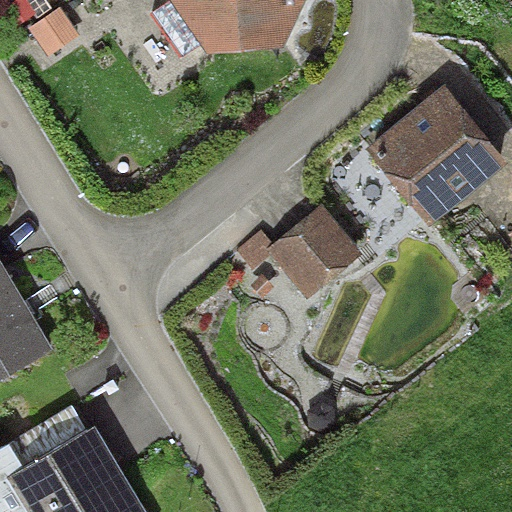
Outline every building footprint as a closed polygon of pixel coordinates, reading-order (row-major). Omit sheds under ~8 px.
[(51,0),(45,0),(20,19),(48,58),(78,37),(51,0)] [(164,0),(211,66),(284,57),(311,0),(164,0)] [(511,150),(511,148),(453,76),(385,131),(388,160),(433,215),(511,150)] [(321,199),(265,247),(307,296),(363,248),(321,199)] [(0,380),(58,346),(0,248),(0,380)] [(20,391),(0,402),(0,416),(10,435),(37,420),(20,391)] [(10,435),(0,440),(0,511),(12,511),(21,507),(24,511),(152,511),(98,416),(88,422),(75,398),(37,420),(10,435)]
